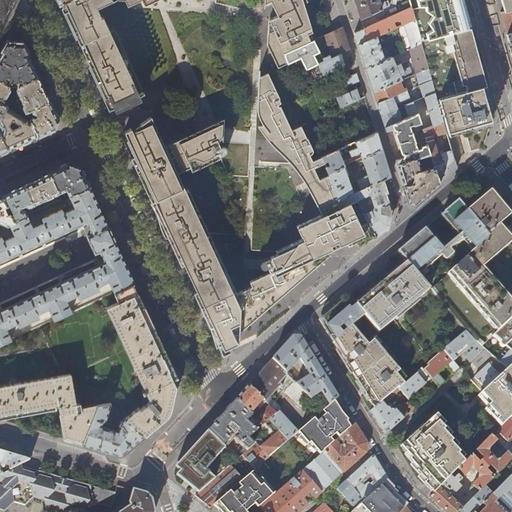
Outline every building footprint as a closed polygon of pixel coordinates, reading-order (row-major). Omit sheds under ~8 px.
[(101,16),(97,7),(111,0),(69,0),(59,5),(69,27),(98,88),(108,110),(113,108),(121,105),(120,104),(124,102),(119,91),(139,82),(114,28),(109,30),(103,16),(101,16)] [(311,33),(308,23),(300,0),(262,0),(262,7),(263,7),(264,4),(266,3),(269,1),(271,4),(273,10),(276,16),(268,20),(266,45),(277,68),(288,62),(285,53),(311,41),(308,34),(311,33)] [(354,0),(360,19),(390,7),(388,1),(380,5),(378,0),(354,0)] [(460,0),(426,0),(428,5),(412,9),(415,20),(421,42),(468,28),(463,11),(460,0)] [(511,0),(500,0),(504,11),(511,8),(511,0)] [(511,8),(504,11),(500,12),(503,23),(506,34),(511,32),(511,8)] [(404,25),(415,20),(412,9),(354,32),(356,38),(358,44),(385,33),(389,31),(400,26),(404,25)] [(415,20),(404,25),(410,45),(406,47),(407,50),(409,49),(422,43),(421,42),(415,20)] [(400,26),(389,31),(393,39),(403,34),(400,26)] [(342,27),(324,36),(330,55),(330,58),(340,53),(349,49),(345,37),(342,27)] [(468,28),(421,42),(422,43),(429,68),(432,80),(435,91),(443,121),(446,132),(464,127),(470,151),(475,150),(482,148),(491,120),(484,95),(482,87),(486,86),(484,80),(479,60),(473,38),(470,28),(468,28)] [(385,33),(358,44),(361,55),(365,68),(384,60),(380,44),(384,42),(382,38),(383,37),(384,38),(387,37),(385,33)] [(0,55),(0,80),(9,86),(9,81),(17,82),(17,86),(18,86),(38,77),(28,57),(21,41),(9,40),(0,55)] [(318,64),(314,56),(320,53),(314,40),(311,41),(285,53),(288,62),(289,63),(302,57),(301,56),(304,55),(305,58),(302,59),(306,69),(311,67),(318,64)] [(422,43),(409,49),(415,74),(429,68),(422,43)] [(311,67),(316,78),(344,65),(342,58),(341,54),(340,53),(330,58),(330,55),(322,59),(323,61),(318,64),(311,67)] [(384,60),(365,68),(370,81),(373,91),(399,80),(408,77),(413,75),(410,65),(402,68),(401,63),(395,64),(393,56),(384,60)] [(429,68),(415,74),(413,75),(408,77),(409,79),(416,76),(418,86),(432,80),(429,68)] [(364,232),(345,240),(348,246),(356,243),(357,246),(374,238),(375,238),(354,193),(339,200),(329,173),(327,167),(325,162),(323,156),(314,160),(311,154),(315,152),(309,137),(307,138),(302,125),(293,129),(281,106),(279,106),(278,104),(281,103),(279,98),(280,98),(268,73),(259,77),(259,70),(257,70),(257,109),(259,116),(262,123),(263,125),(264,127),(266,129),(267,131),(262,134),(292,165),(308,189),(320,215),(350,202),(364,232)] [(316,94),(319,100),(349,85),(359,81),(356,73),(348,77),(342,80),(342,81),(316,94)] [(409,79),(408,77),(399,80),(402,89),(404,88),(405,91),(417,86),(418,89),(412,91),(407,93),(409,99),(398,104),(398,105),(396,105),(397,107),(398,107),(399,111),(400,111),(402,117),(406,116),(407,118),(409,117),(405,104),(413,100),(413,101),(417,99),(418,103),(415,104),(416,108),(421,107),(422,110),(416,112),(417,113),(418,112),(422,123),(415,126),(413,125),(410,126),(417,149),(420,148),(421,145),(427,144),(423,130),(432,126),(424,96),(423,97),(418,86),(416,76),(409,79)] [(43,89),(38,77),(18,86),(16,89),(20,98),(18,99),(20,101),(21,100),(23,104),(23,107),(25,112),(26,112),(49,101),(43,89)] [(9,86),(0,80),(0,111),(2,113),(5,108),(7,106),(2,103),(10,90),(9,86)] [(402,89),(399,80),(373,91),(375,98),(377,103),(405,91),(404,88),(402,89)] [(435,91),(432,80),(418,86),(423,97),(424,96),(435,91)] [(144,93),(139,82),(119,91),(124,102),(131,99),(133,102),(136,100),(141,95),(144,93)] [(417,86),(405,91),(377,103),(379,109),(381,115),(397,107),(396,105),(398,105),(398,104),(409,99),(407,93),(412,91),(418,89),(417,86)] [(336,98),(340,108),(360,99),(356,89),(336,98)] [(435,91),(424,96),(432,126),(443,121),(435,91)] [(312,94),(302,99),(310,121),(321,117),(312,94)] [(417,113),(416,112),(413,101),(413,100),(405,104),(409,117),(417,113)] [(53,110),(49,101),(26,112),(31,116),(30,120),(38,136),(45,133),(53,129),(57,119),(53,110)] [(398,107),(397,107),(381,115),(383,123),(385,127),(407,118),(406,116),(402,117),(400,111),(399,111),(398,107)] [(29,121),(5,108),(2,113),(0,116),(0,126),(1,129),(0,131),(0,133),(8,150),(30,140),(38,136),(30,120),(29,121)] [(417,113),(409,117),(407,118),(385,127),(386,131),(393,129),(402,157),(395,160),(397,165),(417,158),(430,155),(427,144),(421,145),(420,148),(417,149),(410,126),(413,125),(415,126),(422,123),(418,112),(417,113)] [(350,202),(320,215),(295,226),(301,239),(274,251),(275,254),(268,257),(269,259),(267,260),(267,259),(261,262),(260,263),(259,264),(260,267),(261,268),(262,269),(264,269),(267,268),(268,272),(249,281),(250,285),(236,292),(187,187),(183,188),(176,173),(188,167),(190,171),(219,158),(218,156),(223,154),(224,152),(225,151),(225,149),(225,148),(223,146),(222,146),(219,146),(218,142),(222,141),(222,133),(222,118),(209,124),(163,144),(149,115),(140,123),(141,126),(132,130),(130,127),(123,131),(127,138),(125,139),(133,156),(130,157),(134,165),(152,204),(177,258),(180,265),(183,264),(195,290),(193,292),(205,319),(222,355),(229,352),(228,348),(238,343),(238,333),(281,296),(328,254),(326,249),(345,240),(364,232),(350,202)] [(443,121),(432,126),(423,130),(427,144),(430,155),(434,167),(439,183),(448,176),(457,168),(452,151),(440,155),(439,153),(438,153),(435,150),(431,136),(442,133),(446,148),(451,147),(446,132),(443,121)] [(266,129),(264,127),(263,125),(262,123),(257,126),(262,134),(267,131),(266,129)] [(376,133),(339,149),(323,156),(325,162),(329,161),(330,166),(327,167),(329,173),(345,166),(344,163),(354,158),(353,156),(360,153),(362,158),(381,149),(380,144),(376,133)] [(333,139),(319,145),(323,156),(339,149),(335,140),(333,139)] [(386,163),(381,149),(362,158),(350,163),(351,166),(356,164),(359,172),(366,170),(367,174),(364,175),(365,177),(351,184),(345,166),(329,173),(339,200),(354,193),(381,181),(390,176),(386,163)] [(417,158),(397,165),(401,177),(409,202),(415,204),(425,195),(439,183),(434,167),(421,171),(417,158)] [(59,168),(49,172),(58,193),(66,190),(68,196),(89,187),(80,168),(68,164),(59,168)] [(35,179),(24,184),(34,204),(58,193),(49,172),(35,179)] [(387,201),(381,181),(354,193),(375,238),(379,234),(385,229),(386,224),(390,210),(387,201)] [(12,189),(1,194),(14,221),(27,215),(24,210),(21,209),(22,206),(25,205),(29,206),(34,204),(24,184),(12,189)] [(0,343),(12,338),(7,326),(18,321),(20,325),(40,316),(38,312),(49,307),(54,319),(72,310),(67,299),(78,294),(80,297),(100,288),(98,285),(109,280),(114,291),(133,282),(120,254),(111,234),(102,214),(89,187),(68,196),(74,208),(64,212),(63,209),(41,218),(43,221),(32,226),(27,215),(14,221),(9,223),(14,234),(3,239),(1,236),(0,236),(0,343)] [(466,211),(488,236),(430,289),(466,331),(481,346),(511,317),(511,246),(510,243),(511,241),(511,239),(506,233),(499,224),(510,215),(490,191),(485,195),(472,206),(466,211)] [(0,194),(0,221),(6,225),(9,223),(14,221),(1,194),(0,194)] [(488,236),(466,211),(458,200),(440,215),(457,236),(442,249),(424,229),(398,251),(406,261),(430,289),(488,236)] [(378,332),(430,289),(406,261),(366,295),(355,305),(363,314),(378,332)] [(140,296),(133,282),(114,291),(113,291),(118,302),(106,308),(144,390),(142,391),(143,393),(145,392),(150,401),(140,410),(138,408),(127,418),(128,421),(134,427),(144,434),(149,430),(156,424),(164,417),(168,412),(170,407),(177,377),(162,344),(140,296)] [(511,317),(481,346),(484,348),(490,353),(504,366),(506,369),(511,363),(511,317)] [(369,343),(352,324),(333,342),(342,356),(353,374),(359,385),(367,398),(373,408),(397,388),(398,389),(405,383),(396,372),(400,369),(374,339),(369,343)] [(471,361),(484,348),(481,346),(466,331),(443,351),(453,362),(461,355),(469,363),(471,361)] [(280,349),(272,359),(288,374),(287,375),(288,377),(290,374),(287,372),(299,359),(309,375),(295,384),(322,410),(323,410),(333,401),(337,397),(333,390),(323,374),(312,356),(300,337),(293,336),(280,349)] [(485,358),(490,353),(484,348),(471,361),(476,366),(485,358)] [(453,362),(443,351),(421,369),(435,383),(439,387),(444,382),(438,374),(446,367),(453,375),(459,369),(453,362)] [(282,386),(289,377),(288,377),(287,375),(288,374),(272,359),(260,372),(249,385),(266,403),(269,406),(275,413),(269,419),(288,440),(295,434),(297,432),(278,411),(279,408),(274,402),(273,402),(269,398),(278,387),(280,389),(282,386)] [(473,377),(482,387),(497,374),(493,369),(495,368),(489,362),(473,377)] [(511,363),(506,369),(504,371),(479,393),(489,404),(487,407),(498,418),(495,421),(501,426),(509,418),(511,416),(511,363)] [(435,383),(421,369),(405,383),(398,389),(400,391),(402,393),(409,401),(402,407),(408,414),(416,408),(409,401),(426,386),(427,388),(427,389),(428,390),(435,383)] [(0,385),(0,418),(10,417),(59,408),(61,418),(64,438),(74,442),(81,444),(98,408),(81,411),(80,403),(75,404),(70,373),(0,385)] [(322,410),(295,384),(294,382),(285,391),(311,420),(322,410)] [(266,403),(249,385),(243,392),(229,407),(212,426),(208,430),(223,446),(235,433),(237,435),(234,439),(235,442),(239,443),(242,446),(241,449),(238,452),(241,455),(253,444),(248,438),(251,435),(269,419),(275,413),(269,406),(261,414),(258,412),(253,417),(252,415),(252,414),(251,412),(256,406),(260,409),(266,403)] [(401,421),(408,414),(402,407),(400,405),(395,409),(396,410),(393,412),(390,408),(391,407),(390,405),(387,407),(385,405),(389,401),(389,400),(400,391),(398,389),(397,388),(373,408),(370,411),(378,424),(384,434),(386,434),(401,421)] [(336,406),(333,401),(323,410),(322,410),(311,420),(298,431),(311,441),(313,439),(326,449),(350,428),(345,420),(336,406)] [(99,405),(98,408),(81,444),(102,450),(117,454),(120,454),(122,453),(144,434),(134,427),(128,421),(127,418),(121,422),(118,430),(115,430),(116,426),(107,424),(104,426),(100,425),(107,421),(111,403),(99,405)] [(433,493),(465,461),(458,454),(459,452),(450,442),(452,440),(443,430),(444,429),(433,417),(401,446),(411,457),(409,459),(419,469),(417,471),(426,481),(424,482),(425,483),(433,493)] [(511,420),(509,418),(501,426),(497,430),(508,441),(511,437),(511,420)] [(269,419),(251,435),(256,441),(253,444),(241,455),(215,479),(199,493),(195,496),(197,498),(210,508),(213,505),(246,477),(253,471),(288,440),(269,419)] [(324,451),(289,481),(280,489),(259,507),(263,511),(298,511),(311,501),(328,486),(354,462),(366,452),(365,443),(362,438),(354,425),(350,428),(326,449),(323,451),(324,451)] [(223,446),(208,430),(189,452),(178,464),(179,476),(183,480),(186,482),(189,484),(193,488),(195,490),(199,493),(215,479),(204,469),(224,447),(223,446)] [(497,473),(511,458),(511,456),(507,451),(500,459),(496,459),(489,451),(490,448),(497,440),(491,434),(475,450),(483,458),(479,461),(472,454),(465,461),(433,493),(429,497),(443,510),(445,511),(458,511),(462,509),(450,498),(461,486),(458,483),(470,470),(474,469),(479,475),(478,478),(472,484),(479,491),(494,477),(486,469),(490,466),(497,473)] [(0,450),(0,470),(2,474),(6,471),(4,467),(5,466),(5,464),(8,465),(10,469),(18,465),(29,459),(6,453),(0,450)] [(387,479),(378,464),(373,456),(372,456),(357,469),(346,480),(365,500),(387,480),(387,479)] [(492,493),(511,473),(511,458),(497,473),(494,477),(479,491),(462,509),(465,511),(473,511),(482,504),(492,493)] [(18,465),(10,469),(6,471),(2,474),(0,474),(0,511),(153,511),(151,499),(146,494),(133,490),(131,497),(129,503),(131,506),(122,511),(0,511),(0,509),(4,510),(13,502),(25,505),(33,497),(44,500),(47,511),(48,511),(63,511),(68,507),(80,510),(89,502),(89,506),(99,504),(111,508),(114,492),(41,471),(18,465)] [(253,511),(259,507),(280,489),(263,475),(261,478),(253,471),(246,477),(213,505),(221,511),(253,511)] [(511,511),(511,473),(492,493),(511,511)] [(365,500),(346,480),(336,489),(355,510),(353,511),(400,511),(405,507),(407,505),(398,496),(396,496),(391,490),(391,489),(390,488),(391,488),(391,486),(388,483),(389,482),(387,480),(365,500)] [(511,511),(492,493),(482,504),(485,507),(480,511),(511,511)] [(315,511),(313,511),(329,511),(331,511),(324,503),(315,511)]
